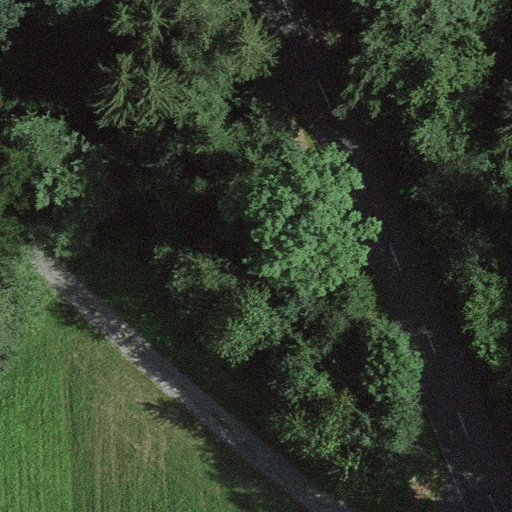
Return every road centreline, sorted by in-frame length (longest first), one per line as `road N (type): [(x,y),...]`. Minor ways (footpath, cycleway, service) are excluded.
road 1 (tertiary): [(496,511),(284,0)]
road 2 (track): [(0,208),(106,317),(331,511)]
road 3 (track): [(168,0),(264,186),(322,247),(398,264)]
